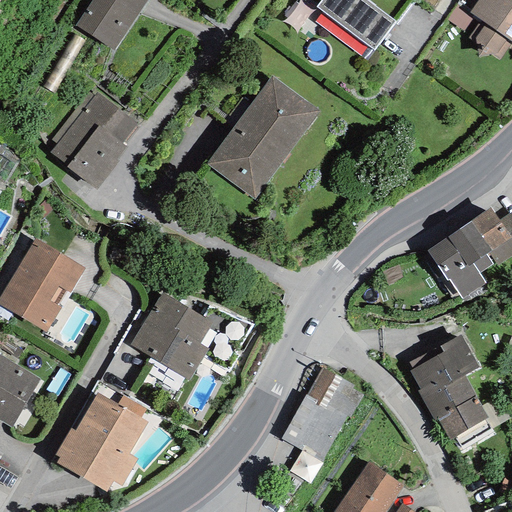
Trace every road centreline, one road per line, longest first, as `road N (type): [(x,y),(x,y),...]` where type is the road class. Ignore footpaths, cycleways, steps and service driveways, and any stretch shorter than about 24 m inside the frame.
road 1 (residential): [(319,295),(108,194),(250,0)]
road 2 (residential): [(319,295),(394,218),(476,169),(511,136)]
road 3 (residential): [(305,325),(390,390),(459,511)]
road 4 (residential): [(201,482),(247,432),(305,325)]
